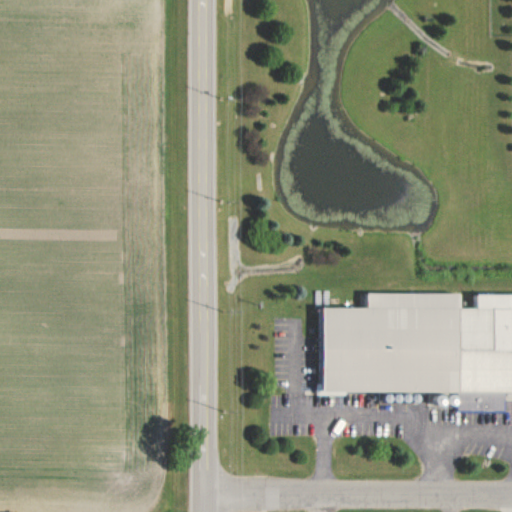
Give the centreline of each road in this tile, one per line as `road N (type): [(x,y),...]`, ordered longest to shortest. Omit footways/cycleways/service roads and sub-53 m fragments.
road 1 (tertiary): [(201,511),(201,0)]
road 2 (residential): [(201,493),(511,495)]
